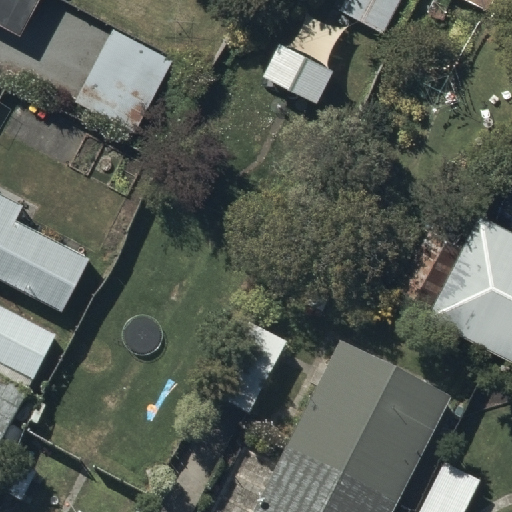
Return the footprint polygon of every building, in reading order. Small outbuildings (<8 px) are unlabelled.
[(31,0),(0,0),(0,17),(17,27),(31,0)] [(393,0),(347,0),(343,8),(380,27),(393,0)] [(467,0),(488,10),(492,0),(467,0)] [(192,70),(113,29),(71,109),(150,151),(192,70)] [(327,67),(278,42),(264,69),(313,94),(327,67)] [(20,204),(0,194),(0,271),(62,303),(87,253),(14,216),(20,204)] [(207,207),(171,282),(230,311),(266,236),(207,207)] [(511,234),(486,220),(439,307),(511,346),(511,234)] [(427,302),(457,244),(430,230),(399,288),(427,302)] [(54,342),(0,312),(0,386),(23,399),(54,342)] [(216,399),(247,416),(285,347),(253,330),(216,399)] [(346,351),(287,460),(382,511),(388,511),(447,405),(346,351)] [(0,442),(23,399),(0,386),(0,442)] [(382,511),(287,460),(258,511),(382,511)] [(461,511),(476,483),(447,469),(426,511),(461,511)]
